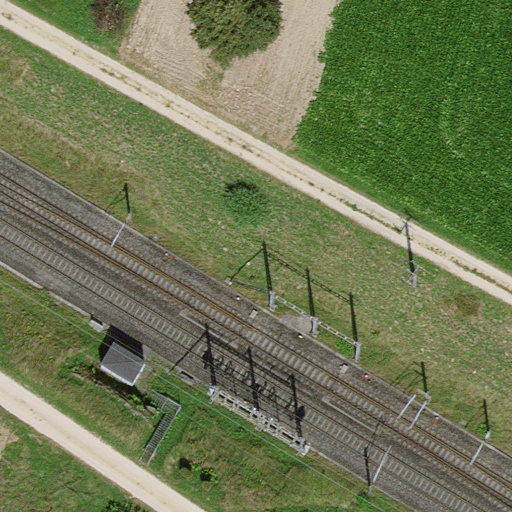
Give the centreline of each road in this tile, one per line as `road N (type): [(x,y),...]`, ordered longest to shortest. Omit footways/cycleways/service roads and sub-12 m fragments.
road 1 (track): [(0,8),(511,290)]
road 2 (track): [(0,398),(169,511)]
